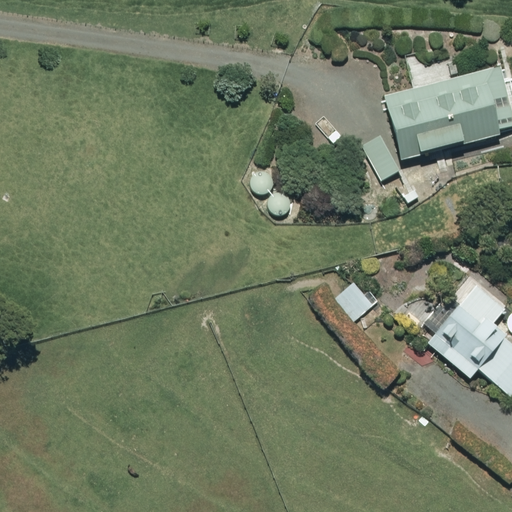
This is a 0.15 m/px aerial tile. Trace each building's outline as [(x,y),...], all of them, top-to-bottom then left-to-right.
[(390,116),(403,167),(500,142),(487,91),(390,116)] [(397,178),(377,141),(359,150),(379,188),(397,178)] [(409,206),(419,200),(414,192),(404,198),(409,206)] [(511,233),(500,230),(496,245),(511,249),(511,233)] [(335,299),(354,322),(379,300),(361,278),(335,299)] [(511,397),(511,344),(507,340),(509,336),(494,325),(506,309),(478,286),(429,344),(471,379),(479,369),(511,397)]
